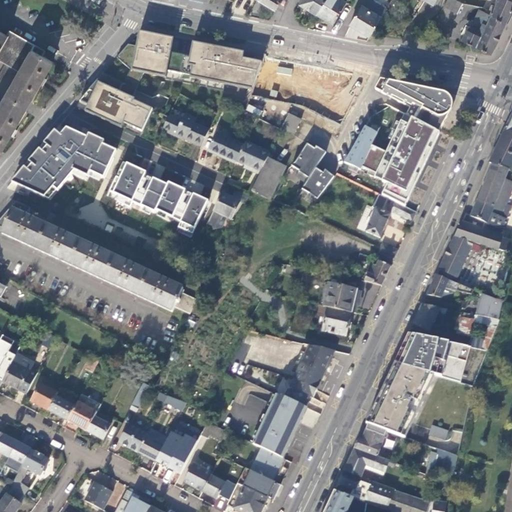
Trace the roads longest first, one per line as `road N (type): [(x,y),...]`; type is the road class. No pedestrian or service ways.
road 1 (primary): [(301,511),(504,80)]
road 2 (tertiary): [(504,80),(142,7)]
road 3 (residential): [(61,110),(221,186)]
road 4 (residential): [(142,7),(61,110)]
road 5 (residential): [(201,511),(85,453)]
